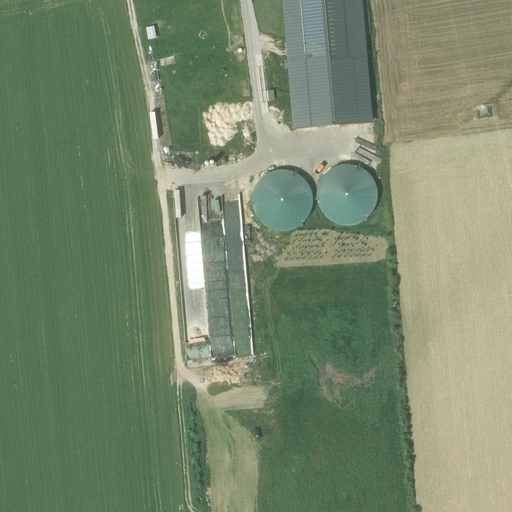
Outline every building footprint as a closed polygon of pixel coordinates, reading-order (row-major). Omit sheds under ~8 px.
[(359,0),(284,0),(290,63),(365,56),(359,0)] [(147,27),(148,40),(157,38),(155,26),(147,27)] [(290,63),(295,129),(370,123),(365,56),(290,63)] [(374,212),(378,202),(378,191),(374,181),(368,172),(358,167),(348,165),(337,166),(328,172),(320,180),(317,190),(316,201),(320,211),(327,219),(336,225),(347,227),(357,225),(367,220),(374,212)] [(309,217),(313,207),(313,196),(310,186),(303,178),(294,172),(283,170),(272,172),(263,177),(256,185),(252,195),(252,206),(255,216),(262,225),(271,230),(282,232),(293,231),(302,225),(309,217)] [(215,213),(214,208),(222,205),(217,195),(199,203),(206,220),(211,218),(210,215),(215,213)] [(268,399),(267,385),(235,387),(235,400),(268,399)] [(236,424),(269,419),(267,404),(234,409),(236,424)] [(219,511),(218,468),(205,469),(207,511),(219,511)]
